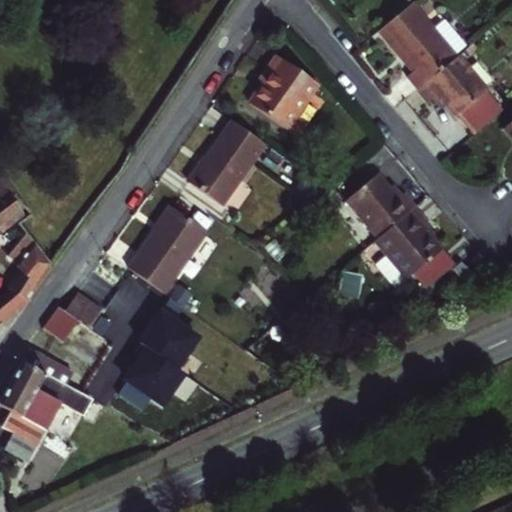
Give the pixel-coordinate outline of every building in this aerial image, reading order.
[(409,4),(377,32),(411,72),(404,77),(416,90),(454,57),(452,56),(463,47),(441,22),(431,30),(409,4)] [(265,69),(270,72),(248,104),(283,129),(315,84),(275,56),(265,69)] [(454,57),(416,90),(427,103),(436,95),(454,116),(456,115),(472,134),(499,111),(483,92),(485,90),(456,56),(454,57)] [(511,120),(502,129),(511,140),(511,120)] [(220,207),(264,145),(232,123),(188,184),(220,207)] [(343,201),(376,239),(413,206),(402,193),(396,197),(376,173),(343,201)] [(0,326),(26,301),(49,267),(34,246),(14,267),(20,277),(0,302),(0,236),(19,223),(0,192),(0,326)] [(413,206),(376,239),(373,240),(406,278),(414,272),(426,287),(453,264),(418,223),(424,217),(413,206)] [(127,269),(163,294),(186,263),(206,233),(171,208),(127,269)] [(452,269),(462,280),(470,272),(460,262),(452,269)] [(45,325),(42,328),(62,343),(77,322),(88,329),(102,311),(77,293),(65,311),(57,306),(45,325)] [(230,341),(168,298),(154,318),(173,332),(159,350),(198,377),(211,357),(216,361),(230,341)] [(109,343),(110,345),(123,326),(102,311),(88,329),(109,343)] [(230,341),(216,361),(234,373),(248,353),(245,351),(230,341)] [(132,360),(110,345),(109,343),(93,365),(117,382),(132,360)] [(198,377),(159,350),(146,370),(131,391),(169,417),(198,377)] [(68,374),(27,352),(23,356),(20,364),(61,386),(68,374)] [(117,382),(131,391),(146,370),(132,360),(117,382)] [(61,386),(20,364),(0,400),(0,406),(10,411),(1,427),(12,433),(4,449),(27,461),(59,401),(94,420),(101,407),(61,386)] [(198,377),(169,417),(186,430),(214,388),(198,377)] [(53,420),(71,430),(80,415),(62,405),(53,420)]
